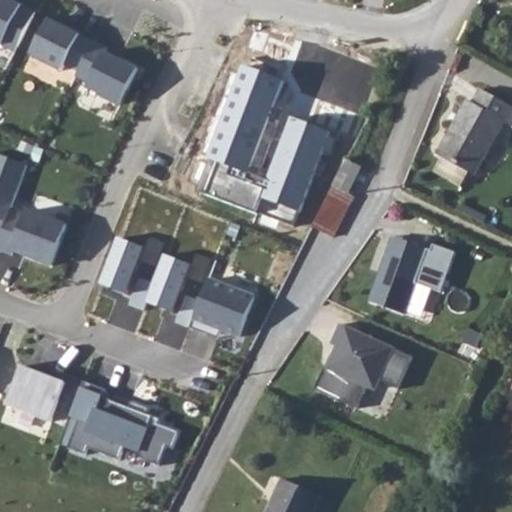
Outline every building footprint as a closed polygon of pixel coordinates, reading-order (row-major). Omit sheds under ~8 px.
[(35,12),(10,0),(0,0),(0,44),(15,52),(35,12)] [(49,19),(31,54),(62,70),(65,65),(78,71),(94,41),(49,19)] [(108,48),(94,41),(78,71),(76,76),(89,83),(87,88),(120,105),(139,69),(106,53),(108,48)] [(286,79),(242,62),(205,155),(218,159),(206,189),(292,223),(328,133),(291,118),(266,180),(248,173),(286,79)] [(468,172),(474,176),(504,122),(511,126),(511,106),(481,89),(473,103),(468,101),(437,155),(443,158),(468,172)] [(0,238),(11,210),(28,166),(0,155),(0,238)] [(468,172),(443,158),(435,172),(460,186),(468,172)] [(487,217),(463,205),(459,212),(484,224),(487,217)] [(11,210),(0,238),(0,249),(13,255),(14,252),(51,266),(67,225),(28,210),(26,216),(11,210)] [(143,247),(114,235),(96,281),(125,293),(138,260),(156,268),(162,253),(167,241),(148,234),(143,247)] [(431,251),(394,238),(370,303),(405,315),(414,283),(442,292),(456,253),(434,245),(431,251)] [(190,264),(162,253),(145,302),(172,313),(184,277),(202,284),(212,259),(194,252),(190,264)] [(255,297),(209,279),(191,328),(219,339),(223,330),(240,337),(255,297)] [(411,355),(337,326),(329,345),(334,347),(327,370),(324,368),(315,392),(358,409),(368,385),(379,380),(398,387),(411,355)] [(50,377),(22,366),(8,405),(52,422),(60,401),(75,407),(84,381),(53,370),(50,377)] [(106,389),(84,381),(75,407),(71,416),(80,420),(69,449),(87,456),(89,449),(120,461),(126,447),(140,452),(143,460),(160,466),(167,447),(174,450),(181,432),(159,424),(161,419),(148,414),(150,408),(132,402),(129,407),(103,397),(106,389)] [(313,511),(320,496),(283,480),(269,511),(313,511)]
